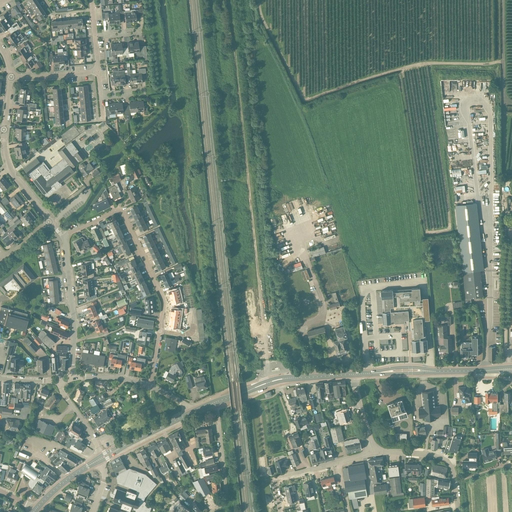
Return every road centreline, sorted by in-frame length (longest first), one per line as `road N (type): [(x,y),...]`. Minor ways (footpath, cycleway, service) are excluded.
road 1 (track): [(268,366),(228,0)]
road 2 (unknown): [(487,235),(466,106),(479,100),(490,111),(489,227)]
road 3 (residential): [(159,331),(163,298),(122,212),(62,236)]
road 4 (unknown): [(316,373),(305,329),(322,304),(295,229)]
road 5 (unclassified): [(368,373),(366,290),(415,282),(423,295)]
road 6 (secondary): [(214,402),(274,380),(354,374)]
road 7 (residential): [(72,376),(74,319),(62,236)]
road 8 (unknown): [(486,366),(487,235)]
road 9 (residential): [(458,511),(446,460),(374,452)]
